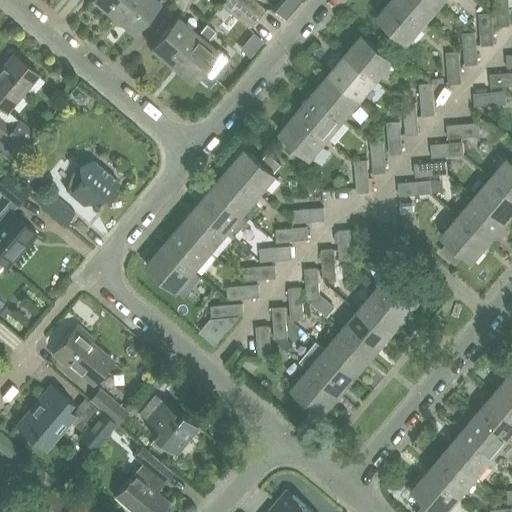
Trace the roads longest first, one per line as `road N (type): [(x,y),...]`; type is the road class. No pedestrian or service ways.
road 1 (residential): [(344,488),(511,290)]
road 2 (residential): [(281,435),(90,274)]
road 3 (residential): [(193,152),(11,0)]
road 4 (residential): [(193,152),(323,0)]
road 5 (residential): [(90,274),(193,152)]
road 6 (residential): [(0,377),(90,274)]
